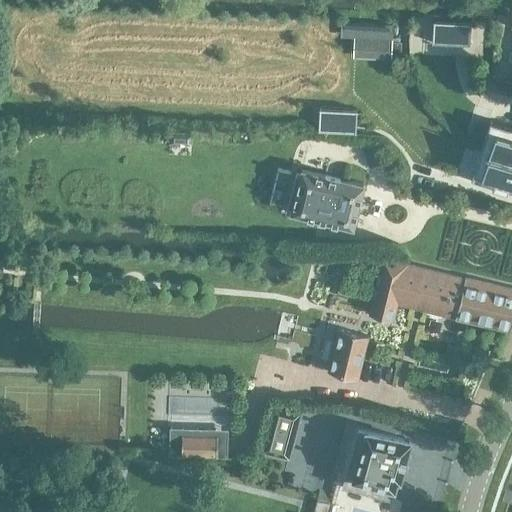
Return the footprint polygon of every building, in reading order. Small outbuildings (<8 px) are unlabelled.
[(434,19),(432,43),(470,45),(472,21),(434,19)] [(354,52),(391,54),(391,53),(401,54),(401,42),(391,41),(392,39),(379,39),(380,25),(367,24),(367,38),(355,38),(354,52)] [(331,108),(320,107),(320,113),(319,131),(356,133),(357,109),(331,108)] [(468,133),(483,139),(491,117),(476,111),(468,133)] [(483,142),(482,146),(509,155),(508,159),(511,160),(511,126),(490,120),(483,142)] [(171,131),(171,144),(191,145),(192,132),(171,131)] [(480,151),(471,181),(507,192),(510,185),(511,185),(511,160),(508,159),(509,155),(482,146),(480,151)] [(278,168),(270,202),(292,207),(291,212),(314,217),(353,227),(364,184),(340,178),(330,176),(325,174),(302,169),(301,173),(278,168)] [(397,303),(510,331),(511,324),(511,288),(465,277),(465,278),(383,258),(369,314),(393,319),(397,303)] [(357,378),(368,335),(339,328),(328,371),(357,378)] [(288,457),(301,411),(275,404),(263,450),(288,457)] [(358,426),(343,486),(392,499),(397,479),(400,480),(410,440),(358,426)] [(182,434),(181,455),(218,456),(218,435),(182,434)] [(327,511),(330,496),(316,494),(313,511),(327,511)]
